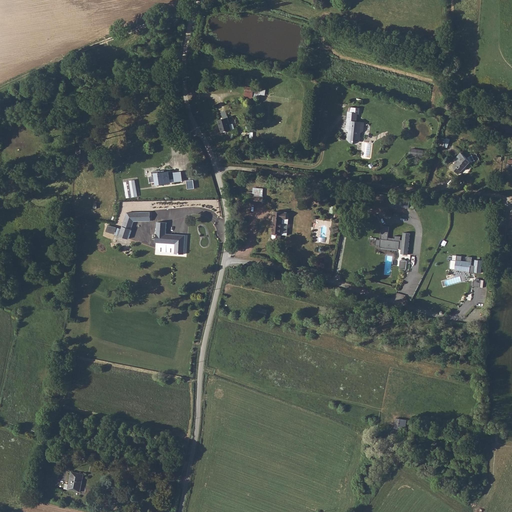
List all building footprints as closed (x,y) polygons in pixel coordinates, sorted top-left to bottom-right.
[(260,99),(260,94),(266,95),(266,88),(246,86),(245,98),(260,99)] [(360,115),(352,115),(350,131),(353,132),(353,134),(352,134),(351,142),(362,143),(363,132),(366,132),(367,124),(359,123),(360,115)] [(222,120),(225,133),(235,130),(238,129),(236,124),(233,124),(231,118),(222,120)] [(424,156),(424,149),(411,148),(410,155),(424,156)] [(472,163),(461,154),(455,161),(457,163),(454,167),(454,171),(459,176),(467,166),(469,167),(472,163)] [(177,183),(176,173),(175,172),(162,174),(161,171),(153,172),(153,177),(150,177),(151,183),(157,182),(158,186),(177,183)] [(183,172),(176,173),(177,183),(184,181),(183,172)] [(266,196),(256,194),(254,201),(264,204),(266,196)] [(507,207),(500,207),(499,227),(506,227),(507,207)] [(274,233),(282,234),(284,219),(287,219),(288,212),(277,211),(274,233)] [(153,213),(131,213),(122,237),(131,240),(137,222),(153,222),(153,213)] [(178,254),(188,255),(189,235),(170,234),(170,223),(160,222),(159,243),(179,244),(178,254)] [(376,240),(375,246),(380,246),(380,248),(399,250),(399,249),(402,249),(401,254),(408,255),(411,233),(404,233),(403,240),(400,240),(401,237),(395,236),(394,239),(388,238),(389,228),(382,227),(381,235),(383,235),(383,237),(383,238),(383,240),(381,239),(381,240),(376,240)] [(457,255),(456,260),(452,260),(448,259),(448,260),(456,261),(455,270),(471,272),(471,273),(475,273),(475,272),(482,273),(483,260),(476,259),(476,265),(472,265),(472,259),(473,257),(467,257),(467,261),(462,261),(462,256),(457,255)] [(78,491),(82,474),(71,471),(67,489),(78,491)]
